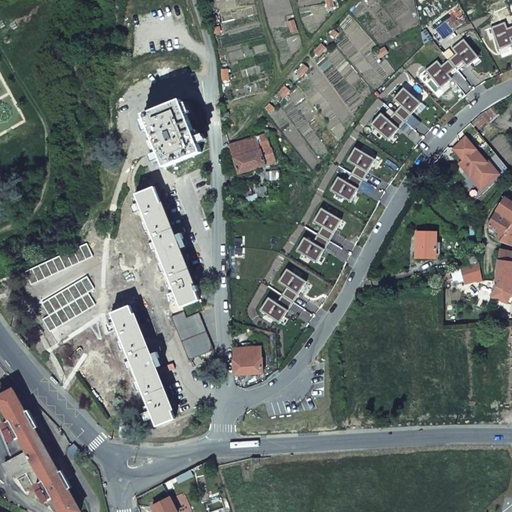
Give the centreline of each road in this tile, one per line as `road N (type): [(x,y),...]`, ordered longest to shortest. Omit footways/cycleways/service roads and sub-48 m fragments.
road 1 (residential): [(511,88),(422,164),(297,366),(230,407)]
road 2 (unclassified): [(511,436),(213,447)]
road 3 (residential): [(220,289),(215,81),(197,0)]
road 4 (unclassified): [(0,332),(55,402),(112,453)]
road 5 (residential): [(230,407),(204,397),(178,365),(149,287)]
road 6 (unknown): [(349,441),(338,306)]
road 7 (unknown): [(415,439),(409,308)]
